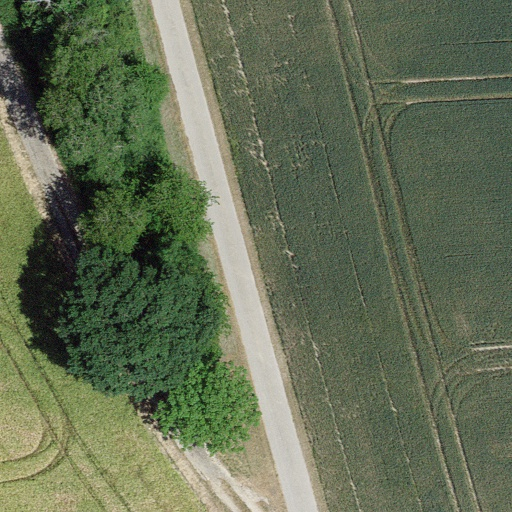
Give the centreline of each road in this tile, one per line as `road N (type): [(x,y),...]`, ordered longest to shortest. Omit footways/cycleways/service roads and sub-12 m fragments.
road 1 (track): [(299,511),(162,0)]
road 2 (track): [(0,56),(120,368),(239,511)]
